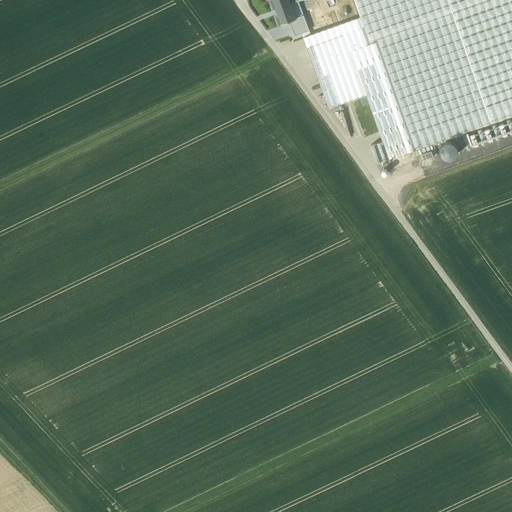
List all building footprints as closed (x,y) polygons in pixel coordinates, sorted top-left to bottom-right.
[(272,0),(282,24),(289,21),(297,18),(291,2),(289,0),(272,0)] [(511,0),(354,0),(360,17),(303,38),(329,108),(366,94),(383,140),(371,145),(376,161),(511,115),(511,0)] [(297,18),(289,21),(294,36),(310,31),(305,15),(297,18)] [(473,145),(511,129),(511,125),(511,121),(479,134),(476,127),(467,131),(473,145)] [(460,142),(444,142),(444,156),(460,157),(460,142)] [(388,170),(417,160),(415,152),(385,162),(388,170)]
